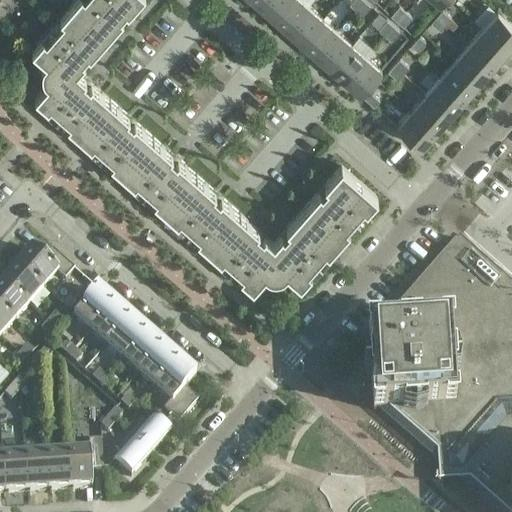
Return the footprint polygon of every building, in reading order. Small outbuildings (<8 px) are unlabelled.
[(99,0),(76,0),(66,12),(101,43),(122,20),(99,0)] [(99,0),(122,20),(123,18),(127,13),(138,0),(99,0)] [(262,0),(258,5),(272,18),(288,0),(262,0)] [(288,0),(272,18),(287,31),(308,7),(300,0),(288,0)] [(344,0),(349,4),(355,10),(364,0),(363,0),(344,0)] [(364,0),(355,10),(362,16),(371,6),(364,0)] [(399,6),(390,16),(397,22),(405,12),(399,6)] [(287,31),(301,43),(322,20),(308,7),(287,31)] [(442,10),(436,17),(446,25),(452,19),(442,10)] [(54,26),(48,33),(82,64),(85,61),(95,49),(99,45),(101,43),(66,12),(60,19),(54,26)] [(405,12),(397,22),(403,27),(412,18),(405,12)] [(511,26),(496,13),(482,29),(506,51),(511,44),(511,26)] [(436,17),(430,23),(440,32),(446,25),(436,17)] [(301,43),(315,56),(337,33),(322,20),(301,43)] [(386,20),(378,30),(384,36),(393,26),(386,20)] [(393,26),(384,36),(391,41),(399,32),(393,26)] [(482,29),(468,45),(492,67),(506,51),(482,29)] [(42,40),(32,51),(45,63),(44,65),(42,69),(42,71),(41,74),(42,76),(43,79),(44,81),(45,82),(47,84),(35,98),(45,107),(52,113),(56,117),(88,81),(86,78),(77,70),(82,64),(48,33),(42,40)] [(315,56),(330,69),(351,46),(337,33),(315,56)] [(419,36),(410,46),(417,52),(426,42),(419,36)] [(468,45),(453,62),(478,83),(492,67),(468,45)] [(330,69),(344,82),(365,58),(351,46),(330,69)] [(344,82),(359,95),(380,72),(365,58),(344,82)] [(399,59),(393,65),(403,74),(409,68),(399,59)] [(453,62),(439,78),(464,99),(478,83),(453,62)] [(393,65),(387,72),(397,81),(403,74),(393,65)] [(439,78),(425,94),(449,115),(464,99),(439,78)] [(88,81),(56,117),(60,120),(78,136),(110,100),(102,93),(95,87),(88,81)] [(370,92),(364,99),(373,107),(379,100),(370,92)] [(425,94),(411,110),(435,132),(449,115),(425,94)] [(110,100),(78,136),(95,151),(98,154),(130,118),(129,117),(110,100)] [(435,132),(411,110),(396,127),(420,148),(435,132)] [(130,118),(98,154),(106,160),(113,167),(121,174),(153,138),(134,121),(130,118)] [(153,138),(121,174),(128,181),(136,187),(144,194),(176,158),(165,149),(153,138)] [(176,158),(144,194),(151,201),(159,208),(167,214),(199,178),(177,159),(176,158)] [(319,191),(318,191),(355,224),(358,220),(364,213),(370,206),(377,199),(370,193),(340,167),(323,186),(319,191)] [(199,178),(167,214),(174,221),(182,228),(189,234),(221,199),(220,198),(215,193),(199,178)] [(318,191),(300,212),(336,245),(340,241),(346,234),(352,227),(355,224),(318,191)] [(221,199),(189,234),(197,241),(205,248),(212,255),(244,219),(221,199)] [(295,218),(282,233),(318,265),(321,262),(327,255),(333,248),(336,245),(300,212),(295,218)] [(244,219),(212,255),(220,261),(228,268),(231,272),(263,236),(247,222),(244,219)] [(263,236),(231,272),(235,275),(243,282),(250,288),(252,290),(264,276),(266,278),(268,279),(270,280),(273,281),(276,281),(278,280),(280,280),(283,279),(285,277),(287,276),(299,287),(309,276),(315,269),(318,265),(282,233),(280,234),(272,244),(263,236)] [(370,360),(367,360),(369,381),(371,381),(373,411),(387,410),(421,440),(439,438),(486,479),(488,499),(502,511),(511,511),(511,286),(458,239),(384,329),(368,330),(370,360)] [(30,250),(16,266),(42,289),(55,275),(64,282),(73,271),(50,251),(42,261),(30,250)] [(16,266),(1,283),(28,306),(42,289),(16,266)] [(1,283),(0,284),(0,310),(14,322),(28,306),(1,283)] [(72,319),(105,348),(129,321),(96,292),(72,319)] [(62,306),(69,313),(77,304),(69,298),(62,306)] [(0,310),(0,337),(14,322),(0,310)] [(47,322),(55,329),(62,321),(54,314),(47,322)] [(105,348),(121,363),(145,335),(129,321),(105,348)] [(40,330),(47,337),(55,329),(47,322),(40,330)] [(121,363),(137,377),(161,349),(145,335),(121,363)] [(59,351),(68,358),(74,350),(66,343),(59,351)] [(18,355),(26,362),(33,353),(26,347),(18,355)] [(44,348),(36,357),(39,359),(44,364),(52,355),(44,348)] [(137,377),(154,391),(178,364),(161,349),(137,377)] [(68,358),(76,365),(83,358),(74,350),(68,358)] [(11,363),(19,370),(26,362),(18,355),(11,363)] [(161,411),(168,418),(177,425),(197,403),(183,391),(194,378),(178,364),(154,391),(168,404),(161,411)] [(92,379),(100,386),(107,379),(98,372),(92,379)] [(18,378),(11,387),(18,393),(26,385),(18,378)] [(107,379),(100,386),(108,393),(115,386),(107,379)] [(11,387),(4,395),(11,402),(18,393),(11,387)] [(120,404),(129,411),(134,405),(135,404),(127,396),(120,404)] [(114,410),(107,418),(115,425),(122,417),(114,410)] [(107,418),(100,427),(108,433),(115,425),(107,418)] [(139,420),(126,435),(150,456),(177,425),(168,418),(160,427),(150,418),(144,425),(139,420)] [(150,456),(126,435),(113,450),(118,454),(111,462),(130,479),(150,456)] [(439,438),(433,439),(440,447),(440,479),(441,479),(483,476),(439,438)] [(67,454),(70,490),(92,489),(90,472),(103,471),(101,442),(88,443),(88,453),(67,454)] [(46,456),(48,492),(70,490),(67,454),(46,456)] [(24,457),(27,494),(48,492),(46,456),(24,457)] [(2,459),(5,495),(27,494),(24,457),(2,459)]
